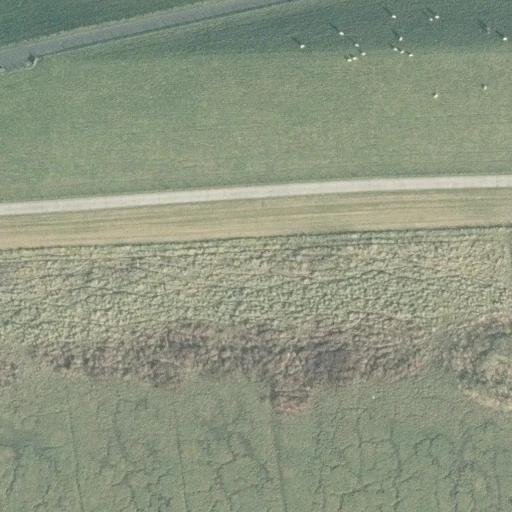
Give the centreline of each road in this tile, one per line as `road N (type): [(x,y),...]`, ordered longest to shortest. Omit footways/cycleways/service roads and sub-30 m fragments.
road 1 (track): [(0,210),(511,181)]
road 2 (track): [(266,0),(0,63)]
